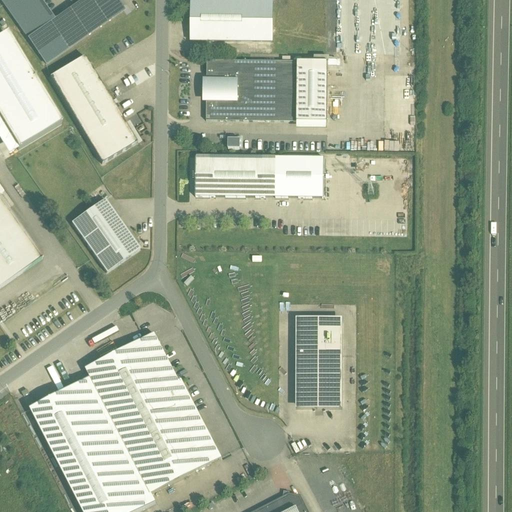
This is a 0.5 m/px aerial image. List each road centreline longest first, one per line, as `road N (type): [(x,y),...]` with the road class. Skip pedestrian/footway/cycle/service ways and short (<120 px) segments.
road 1 (motorway): [(501,0),(494,511)]
road 2 (residential): [(162,0),(159,277)]
road 3 (residential): [(159,277),(229,404),(270,441)]
road 4 (residential): [(159,277),(0,385)]
